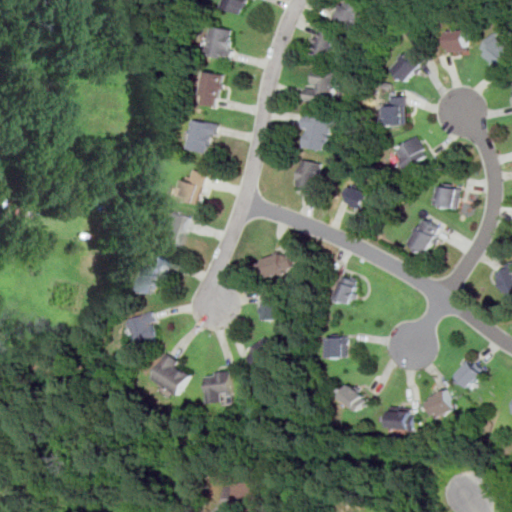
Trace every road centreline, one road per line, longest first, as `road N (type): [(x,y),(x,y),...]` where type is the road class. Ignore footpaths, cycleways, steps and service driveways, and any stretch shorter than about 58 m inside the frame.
road 1 (residential): [(299,0),(212,298)]
road 2 (residential): [(245,202),(407,271),(511,344)]
road 3 (residential): [(415,346),(474,255),(492,211),(488,157),(462,108)]
